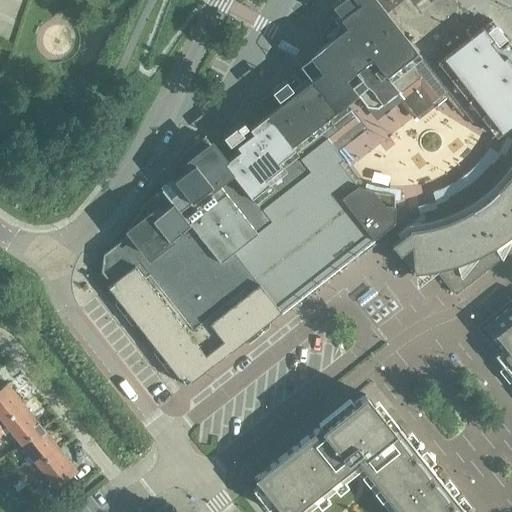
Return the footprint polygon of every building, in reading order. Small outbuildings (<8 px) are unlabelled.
[(429,61),(474,26),(454,0),(431,0),(430,1),(428,0),(347,0),(353,6),(340,17),(335,10),(320,38),(325,45),(321,48),(360,99),(361,98),(368,107),(376,108),(383,103),(397,92),(403,100),(404,100),(410,108),(427,95),(428,89),(429,89),(429,88),(447,90),(427,65),(430,62),(429,61)] [(511,121),(511,46),(509,42),(497,52),(482,33),(494,24),(492,20),(478,30),(474,26),(429,61),(430,62),(427,65),(447,90),(466,115),(467,115),(470,119),(475,119),(479,116),(483,121),(492,132),(497,133),(501,130),(502,130),(511,121)] [(272,91),(257,103),(266,114),(318,180),(334,167),(339,163),(340,162),(341,157),(336,150),(345,143),(343,135),(345,133),(353,126),(354,117),(348,109),(349,108),(345,103),(311,60),(285,81),(293,91),(280,101),(272,91)] [(231,148),(220,156),(271,221),(275,226),(292,213),(292,212),(307,200),(303,195),(309,190),(319,183),(319,184),(320,183),(318,180),(266,114),(249,128),(228,144),(231,148)] [(103,254),(101,271),(110,283),(106,287),(149,341),(165,360),(184,386),(229,350),(230,351),(280,311),(332,271),(374,238),(347,206),(341,198),(343,196),(357,185),(339,163),(334,167),(318,180),(320,183),(319,184),(319,183),(309,190),(303,195),(307,200),(292,212),(292,213),(275,226),(271,221),(220,156),(217,153),(204,136),(202,137),(184,151),(168,173),(171,177),(159,186),(161,189),(142,204),(140,205),(141,206),(142,207),(126,228),(130,233),(126,236),(103,254)] [(414,227),(391,245),(399,255),(412,272),(415,271),(435,269),(436,270),(455,294),(463,288),(464,288),(464,287),(483,273),(484,273),(484,272),(501,258),(501,259),(502,258),(511,249),(511,144),(504,156),(500,154),(492,165),(490,164),(481,174),(481,175),(461,191),(460,190),(447,197),(448,199),(436,205),(437,208),(423,212),(425,219),(414,227)] [(343,196),(341,198),(347,206),(374,238),(390,225),(393,223),(394,216),(393,216),(394,194),(383,193),(373,191),(364,188),(357,185),(343,196)] [(511,302),(482,327),(500,351),(495,355),(511,376),(511,302)] [(0,423),(24,405),(6,382),(0,387),(0,423)] [(320,425),(253,478),(279,511),(293,511),(348,469),(382,511),(466,511),(398,426),(393,430),(365,394),(322,428),(320,425)] [(41,426),(24,405),(0,423),(0,436),(3,434),(5,436),(10,432),(19,444),(41,426)] [(59,448),(41,426),(19,444),(28,455),(23,459),(25,462),(14,471),(14,472),(6,478),(12,485),(59,448)] [(54,488),(77,471),(59,448),(12,485),(18,492),(26,486),(26,487),(38,478),(40,481),(45,476),(54,488)]
